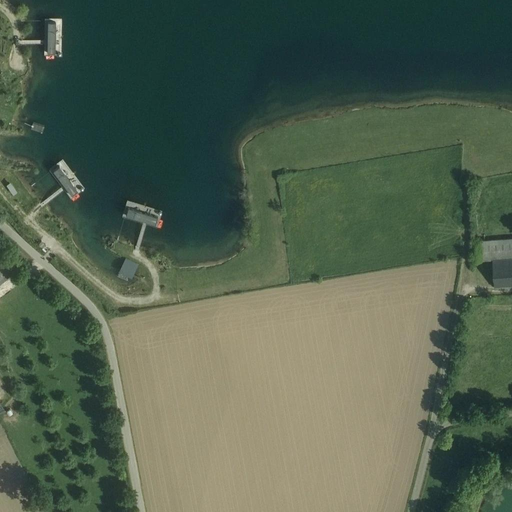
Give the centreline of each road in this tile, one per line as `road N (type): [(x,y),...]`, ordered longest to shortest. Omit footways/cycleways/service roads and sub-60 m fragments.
road 1 (unclassified): [(141,511),(104,325),(0,224)]
road 2 (unclassified): [(433,424),(467,266),(467,182)]
road 3 (track): [(0,291),(56,247),(113,297),(146,301),(155,298),(156,281),(139,259)]
